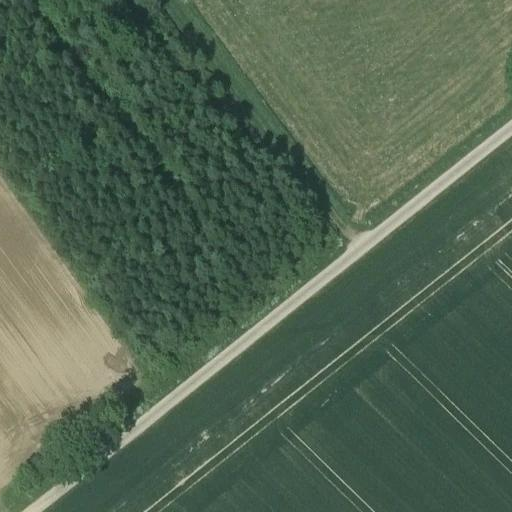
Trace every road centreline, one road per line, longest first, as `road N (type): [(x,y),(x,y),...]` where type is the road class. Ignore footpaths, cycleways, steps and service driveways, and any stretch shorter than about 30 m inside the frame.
road 1 (unclassified): [(511,135),(43,511)]
road 2 (track): [(360,260),(164,0)]
